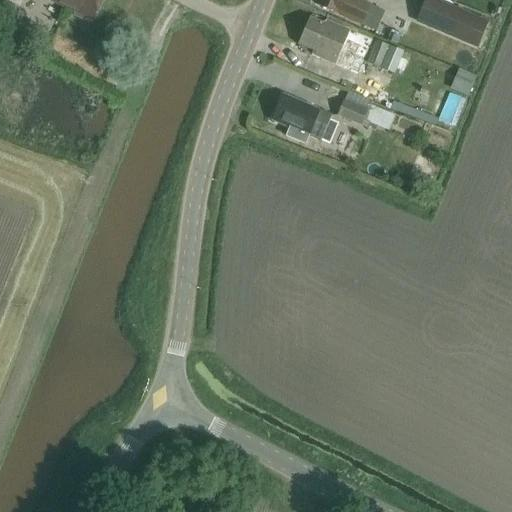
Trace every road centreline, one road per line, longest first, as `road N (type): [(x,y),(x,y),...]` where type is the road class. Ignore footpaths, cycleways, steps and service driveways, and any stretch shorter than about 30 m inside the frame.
road 1 (tertiary): [(163,401),(203,164),(260,0)]
road 2 (unclassified): [(372,511),(163,401)]
road 3 (tertiary): [(90,511),(163,401)]
